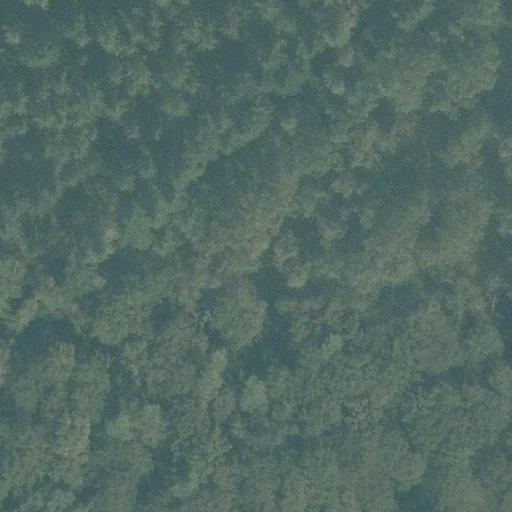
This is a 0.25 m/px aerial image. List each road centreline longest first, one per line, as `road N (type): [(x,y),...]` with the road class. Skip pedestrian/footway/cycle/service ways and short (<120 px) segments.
road 1 (track): [(375,0),(72,266),(0,345)]
road 2 (track): [(0,452),(114,511)]
